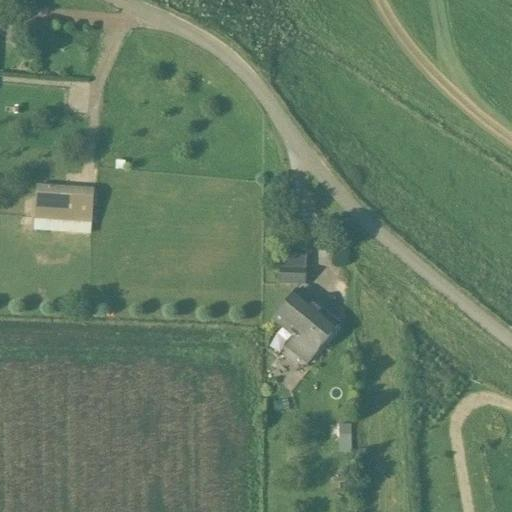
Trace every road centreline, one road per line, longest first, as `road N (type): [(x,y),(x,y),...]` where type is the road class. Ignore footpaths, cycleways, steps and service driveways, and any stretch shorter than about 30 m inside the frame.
road 1 (unclassified): [(118,0),(226,55),(360,216),(511,340)]
road 2 (unclassified): [(511,407),(479,398),(458,412),(469,511)]
